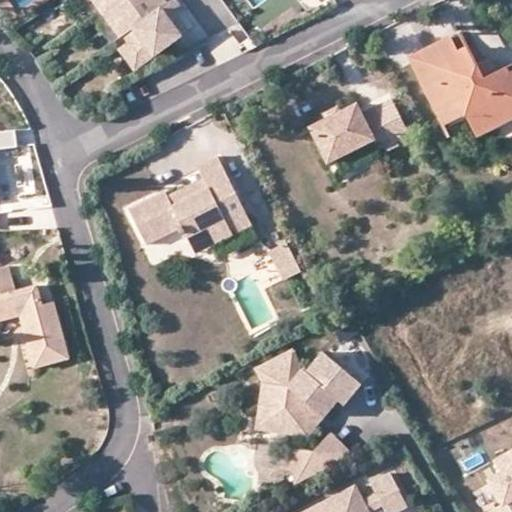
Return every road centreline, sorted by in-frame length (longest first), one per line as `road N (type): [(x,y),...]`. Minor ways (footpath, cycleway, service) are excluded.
road 1 (residential): [(48,511),(117,453),(125,419),(57,164)]
road 2 (residential): [(57,164),(385,0)]
road 3 (residential): [(0,45),(30,81),(57,164)]
